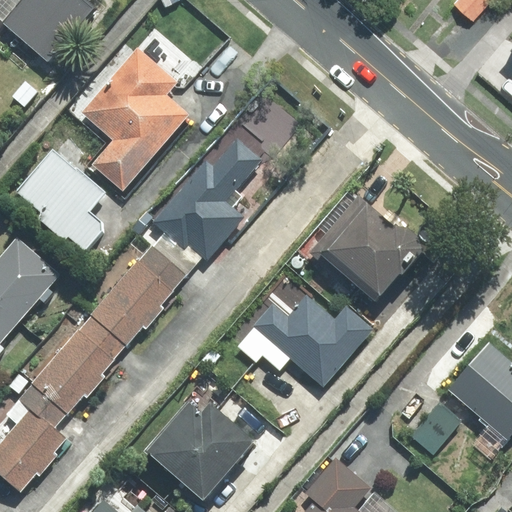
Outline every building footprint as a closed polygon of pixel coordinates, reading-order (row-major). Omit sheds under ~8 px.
[(104,7),(97,0),(0,0),(0,12),(50,62),(104,7)] [(493,0),(455,0),(474,19),(493,0)] [(184,86),(140,48),(85,113),(119,142),(99,166),(130,191),(193,116),(173,99),(184,86)] [(221,163),(214,157),(157,222),(189,250),(193,245),(210,260),(249,216),(237,206),(246,197),(242,193),(268,164),(241,140),(221,163)] [(110,195),(58,150),(20,188),(44,211),(39,216),(59,236),(67,228),(88,249),(110,227),(94,211),(110,195)] [(364,194),(317,246),(312,252),(349,286),(354,281),(382,306),(440,241),(416,219),(406,231),(364,194)] [(60,294),(50,286),(61,273),(19,238),(0,260),(0,359),(3,362),(12,352),(2,343),(40,298),(50,307),(60,294)] [(195,272),(161,243),(10,417),(19,426),(0,448),(0,469),(25,491),(39,475),(43,478),(64,454),(60,451),(74,435),(63,425),(149,327),(154,332),(171,313),(164,307),(195,272)] [(299,278),(257,324),(327,388),(380,329),(354,306),(343,318),(299,278)] [(511,358),(495,343),(454,389),(511,440),(511,358)] [(195,387),(208,399),(159,451),(213,502),(264,448),(220,405),(232,393),(210,372),(195,387)] [(314,500),(304,511),(369,511),(362,506),(375,490),(339,459),(308,494),(314,500)] [(139,511),(130,511),(117,500),(106,511),(151,511),(145,506),(139,511)]
